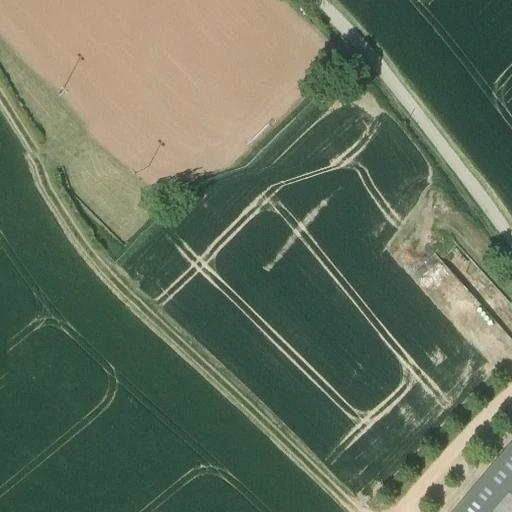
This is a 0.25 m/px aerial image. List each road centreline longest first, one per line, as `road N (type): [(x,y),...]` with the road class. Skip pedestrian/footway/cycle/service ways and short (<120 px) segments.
road 1 (track): [(359,511),(134,299),(0,108)]
road 2 (unclassified): [(511,243),(360,42),(315,0)]
